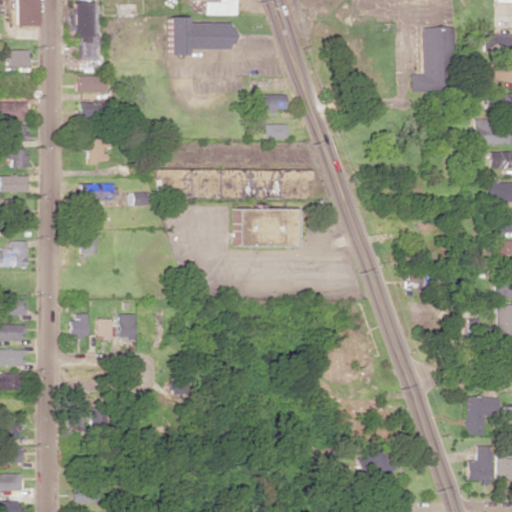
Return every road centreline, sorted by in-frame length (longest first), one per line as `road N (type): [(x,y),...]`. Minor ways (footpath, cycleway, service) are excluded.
road 1 (tertiary): [(454,511),(272,0)]
road 2 (residential): [(47,511),(49,0)]
road 3 (residential): [(310,106),(398,102),(396,0)]
